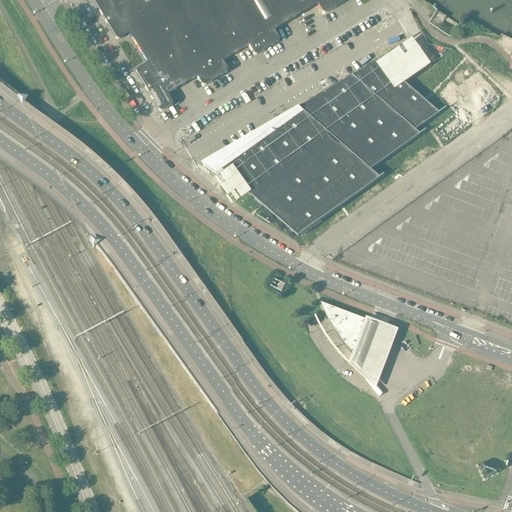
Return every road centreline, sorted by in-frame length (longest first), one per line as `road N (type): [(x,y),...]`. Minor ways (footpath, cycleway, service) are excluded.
road 1 (secondary): [(432,511),(342,469),(290,426),(107,189),(0,107)]
road 2 (secondary): [(0,143),(94,219),(261,447),(337,511)]
road 3 (unclassified): [(298,267),(511,111)]
road 4 (unclassified): [(157,136),(375,0)]
road 5 (unclassified): [(298,267),(210,211),(141,148)]
road 6 (unclassified): [(141,148),(38,12)]
road 7 (unclassified): [(452,332),(298,267)]
road 8 (unclassified): [(157,136),(74,0)]
road 9 (secondary): [(91,511),(29,366)]
